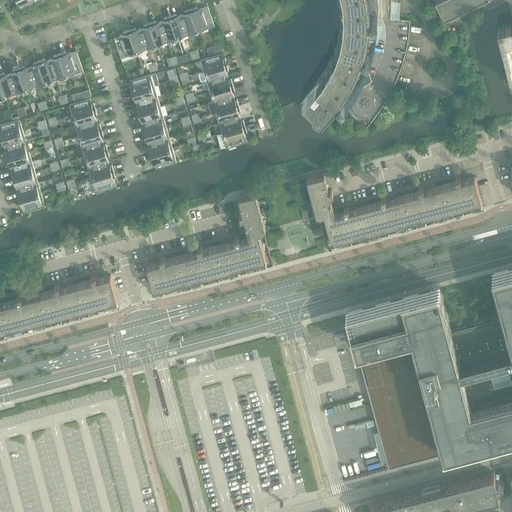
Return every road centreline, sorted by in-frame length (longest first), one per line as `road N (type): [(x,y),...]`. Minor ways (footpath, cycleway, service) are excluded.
road 1 (secondary): [(0,376),(511,238)]
road 2 (secondary): [(511,223),(0,360)]
road 3 (residential): [(139,175),(86,21)]
road 4 (residential): [(225,0),(267,132)]
